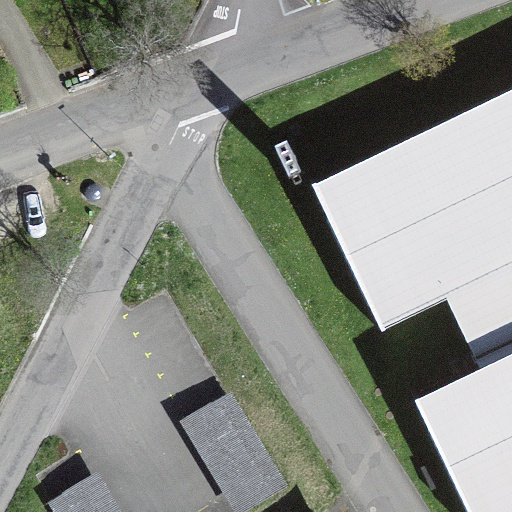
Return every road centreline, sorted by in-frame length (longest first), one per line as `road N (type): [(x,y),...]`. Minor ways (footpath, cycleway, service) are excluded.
road 1 (residential): [(163,149),(389,511)]
road 2 (residential): [(0,471),(163,149)]
road 3 (residential): [(191,95),(441,0)]
road 4 (residential): [(0,165),(191,95)]
